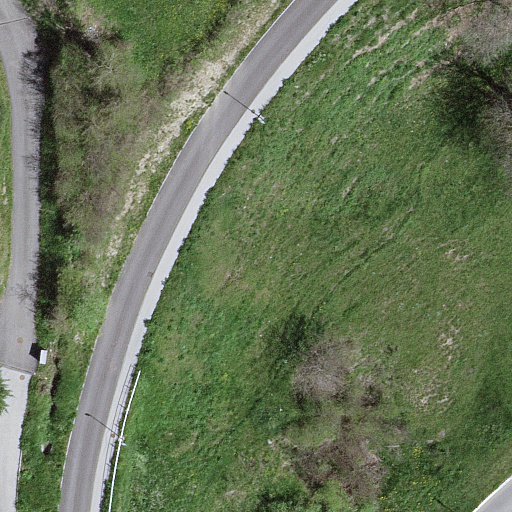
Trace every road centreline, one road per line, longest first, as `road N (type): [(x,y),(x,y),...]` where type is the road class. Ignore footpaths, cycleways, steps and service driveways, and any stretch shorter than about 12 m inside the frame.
road 1 (residential): [(73,511),(104,362),(145,253),(197,150),(317,0)]
road 2 (residential): [(0,23),(21,122),(2,511)]
